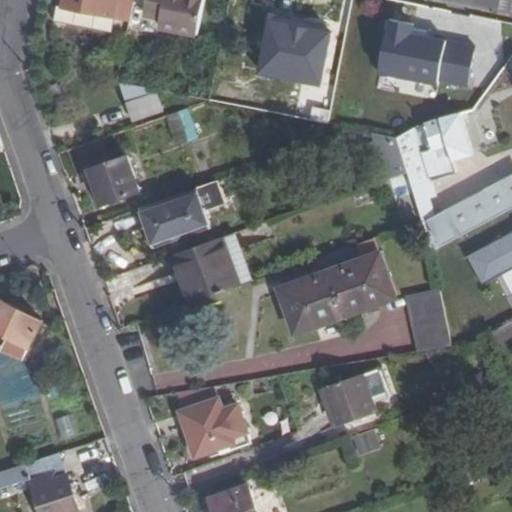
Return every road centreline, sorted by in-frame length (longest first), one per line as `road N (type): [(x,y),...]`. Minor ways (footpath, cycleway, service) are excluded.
road 1 (residential): [(156,511),(64,235)]
road 2 (residential): [(64,235),(15,100),(16,0)]
